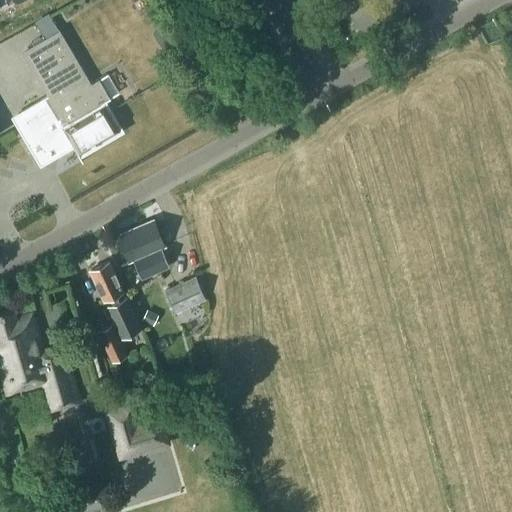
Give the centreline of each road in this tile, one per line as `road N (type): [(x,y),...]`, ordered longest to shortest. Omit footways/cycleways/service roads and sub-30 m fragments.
road 1 (unclassified): [(0,270),(323,90)]
road 2 (unclassified): [(323,90),(488,0)]
